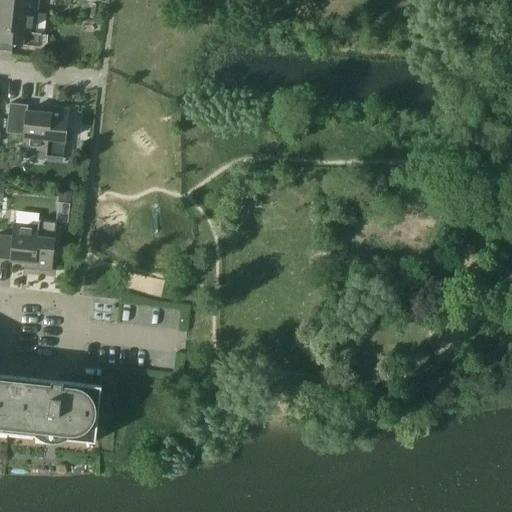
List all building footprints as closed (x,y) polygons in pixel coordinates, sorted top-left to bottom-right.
[(0,0),(0,8),(37,13),(38,0),(0,0)] [(34,33),(37,13),(0,8),(0,43),(39,47),(40,34),(34,33)] [(0,45),(0,55),(10,57),(12,47),(0,45)] [(45,157),(63,159),(68,110),(50,108),(49,114),(27,112),(27,106),(9,104),(6,133),(23,135),(22,148),(45,151),(45,157)] [(72,192),(60,191),(59,202),(71,203),(72,192)] [(0,234),(0,259),(10,260),(9,261),(33,263),(33,269),(51,271),(56,223),(38,221),(39,215),(16,213),(15,224),(13,224),(12,236),(0,234)] [(0,432),(5,433),(11,377),(0,375),(0,432)] [(101,386),(11,377),(5,433),(95,442),(101,386)]
